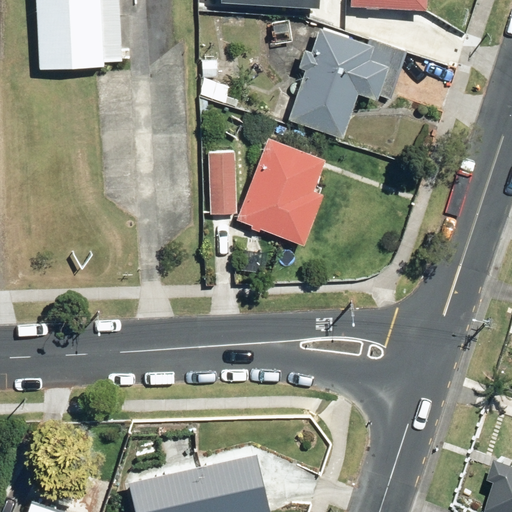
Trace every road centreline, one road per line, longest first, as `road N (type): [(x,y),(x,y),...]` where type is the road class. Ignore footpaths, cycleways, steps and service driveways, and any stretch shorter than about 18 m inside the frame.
road 1 (secondary): [(0,356),(309,345),(364,348),(428,367)]
road 2 (secondary): [(428,367),(511,117)]
road 3 (secondary): [(380,511),(428,367)]
